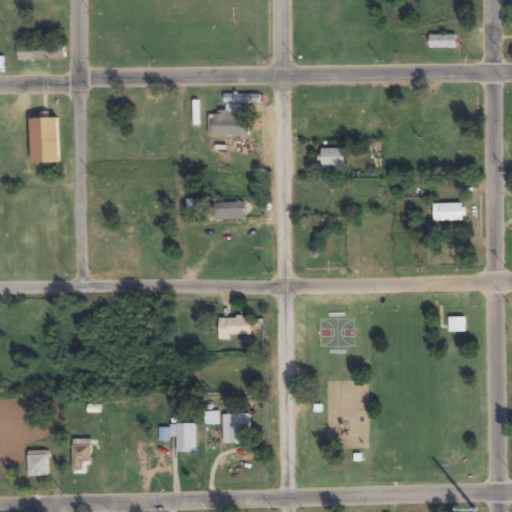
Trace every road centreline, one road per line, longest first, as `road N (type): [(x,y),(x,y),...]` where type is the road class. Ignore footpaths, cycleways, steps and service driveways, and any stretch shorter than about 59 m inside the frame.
road 1 (residential): [(511,492),(0,508)]
road 2 (residential): [(0,84),(511,71)]
road 3 (residential): [(499,511),(491,0)]
road 4 (residential): [(0,289),(511,282)]
road 5 (residential): [(287,511),(284,0)]
road 6 (residential): [(83,288),(80,0)]
